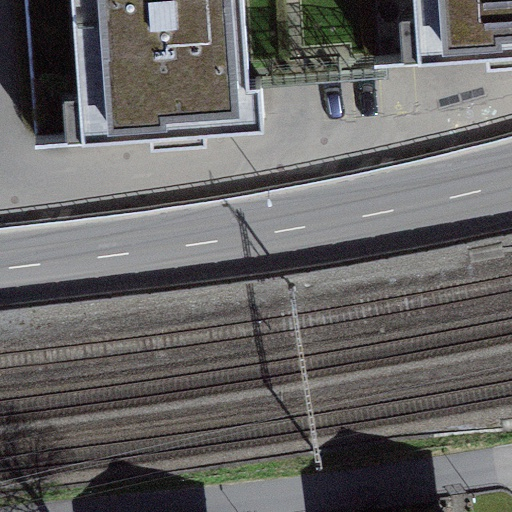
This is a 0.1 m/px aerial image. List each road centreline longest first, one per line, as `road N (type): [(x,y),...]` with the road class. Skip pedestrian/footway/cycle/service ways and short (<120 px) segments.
road 1 (primary): [(511,182),(294,229),(0,269)]
road 2 (residential): [(511,461),(154,511)]
